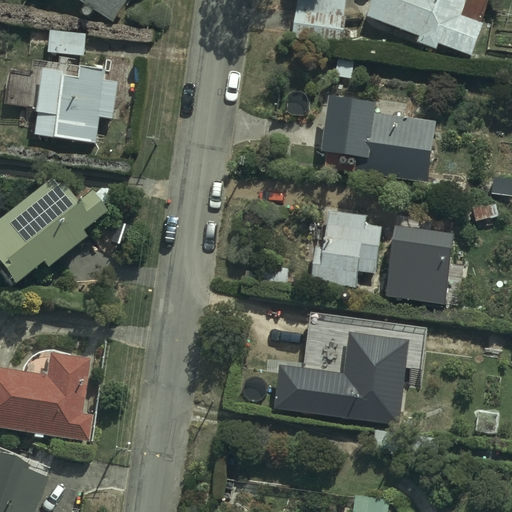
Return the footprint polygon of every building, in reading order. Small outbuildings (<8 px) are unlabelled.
[(73,0),(116,28),(128,9),(115,0),(73,0)] [(347,0),(297,0),(294,39),(343,43),(347,0)] [(378,0),(370,22),(422,41),(419,48),(439,56),(442,50),(473,61),(486,26),(465,18),(470,0),(378,0)] [(86,42),(51,37),(48,59),(82,64),(86,42)] [(118,122),(123,72),(86,68),(85,78),(67,76),(68,72),(49,70),(49,71),(33,69),(33,74),(12,71),(9,106),(39,109),(36,138),(100,145),(101,130),(111,131),(112,122),(118,122)] [(381,108),(335,101),(326,156),(331,157),(328,180),(429,195),(439,129),(405,124),(407,116),(380,112),(381,108)] [(54,194),(47,186),(0,223),(0,277),(12,292),(40,270),(45,277),(84,247),(79,240),(103,221),(87,201),(75,211),(59,190),(54,194)] [(372,220),(334,214),(328,252),(321,251),(315,285),(361,293),(364,278),(379,281),(387,231),(371,228),(372,220)] [(290,271),(250,266),(249,281),(288,286),(290,271)] [(348,379),(283,370),(276,419),(399,437),(412,348),(354,340),(348,379)] [(90,364),(49,358),(46,381),(0,373),(0,435),(34,440),(34,444),(42,445),(43,442),(89,449),(93,422),(81,420),(90,364)] [(23,472),(0,464),(0,511),(33,511),(42,486),(21,479),(23,472)] [(375,499),(359,496),(356,511),(390,511),(392,504),(375,501),(375,499)]
